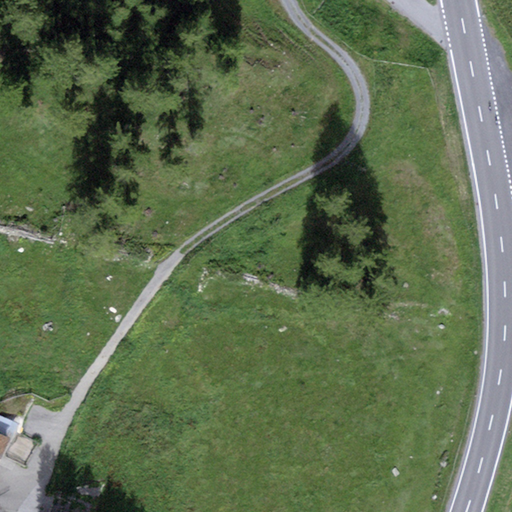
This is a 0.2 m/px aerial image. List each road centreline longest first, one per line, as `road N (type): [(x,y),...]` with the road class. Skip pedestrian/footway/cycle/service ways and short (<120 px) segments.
road 1 (track): [(0,491),(34,479),(99,361),(179,252),(318,166),(359,130),(358,79),(291,0)]
road 2 (primary): [(458,0),(505,288),(496,403),(466,511)]
